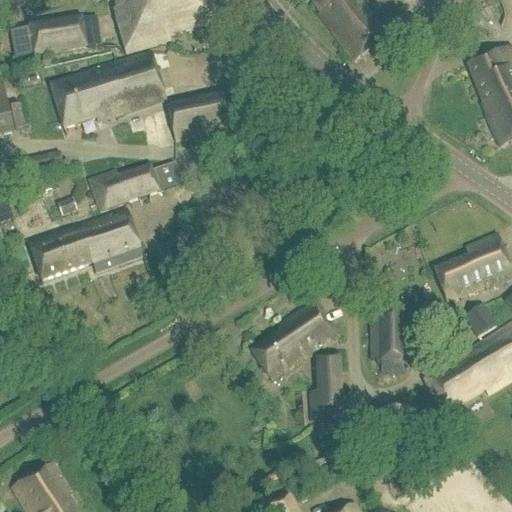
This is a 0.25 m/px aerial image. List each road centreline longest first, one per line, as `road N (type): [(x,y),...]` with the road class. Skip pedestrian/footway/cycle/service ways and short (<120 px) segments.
road 1 (unclassified): [(0,441),(214,313),(471,176)]
road 2 (unknown): [(345,243),(361,381),(358,489)]
road 3 (tertiary): [(403,128),(256,0)]
road 4 (unclassified): [(403,128),(462,0)]
